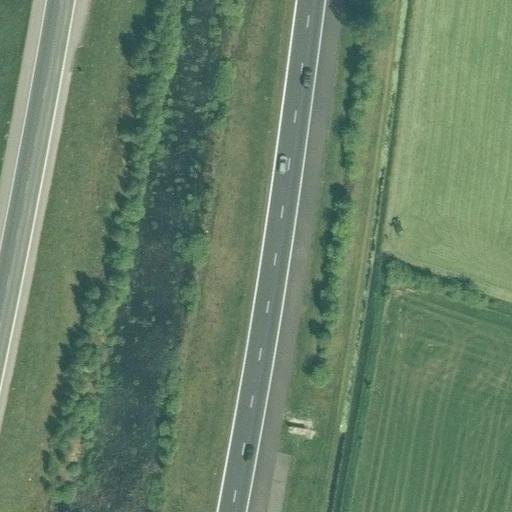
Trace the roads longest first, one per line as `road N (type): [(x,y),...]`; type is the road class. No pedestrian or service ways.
road 1 (motorway): [(235,511),(315,0)]
road 2 (motorway): [(59,0),(0,313)]
